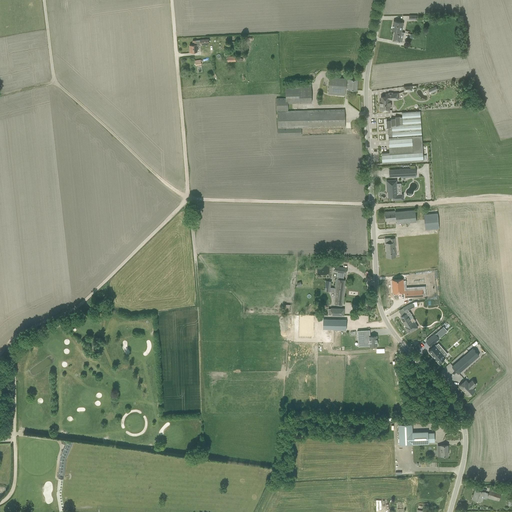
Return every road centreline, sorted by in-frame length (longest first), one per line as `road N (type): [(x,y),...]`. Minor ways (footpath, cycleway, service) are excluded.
road 1 (unclassified): [(449,511),(465,447),(460,415),(380,307),(368,106),(380,4)]
road 2 (track): [(0,501),(14,479),(13,341),(71,311),(186,199)]
road 3 (track): [(43,0),(55,84),(186,199)]
road 4 (track): [(186,199),(171,0)]
road 5 (track): [(186,199),(372,203)]
road 6 (track): [(372,206),(511,198)]
